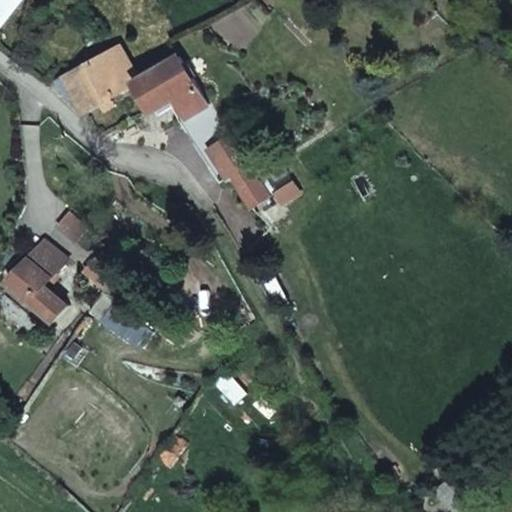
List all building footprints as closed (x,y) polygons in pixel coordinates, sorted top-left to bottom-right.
[(18,0),(17,0),(0,0),(0,29),(2,30),(18,0)] [(74,88),(90,112),(139,83),(143,80),(134,65),(123,48),(70,81),(74,88)] [(143,80),(139,83),(155,109),(156,110),(176,98),(197,83),(181,57),(143,80)] [(188,118),(210,104),(197,83),(176,98),(188,118)] [(186,119),(228,185),(252,170),(210,104),(188,118),(186,119)] [(90,239),(73,225),(58,241),(75,256),(90,239)] [(68,275),(47,254),(20,284),(10,295),(55,336),(69,320),(46,298),(68,275)] [(174,436),(158,460),(172,469),(190,446),(174,436)]
